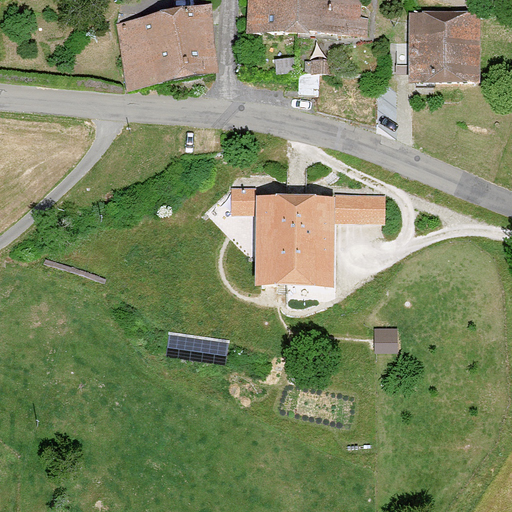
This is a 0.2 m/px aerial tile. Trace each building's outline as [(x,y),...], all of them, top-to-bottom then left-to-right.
[(301,40),(300,0),(249,0),(250,40),(301,40)] [(300,0),(301,40),(370,40),(370,19),(363,19),(362,0),(300,0)] [(175,88),(224,81),(213,8),(164,15),(175,88)] [(488,90),(484,12),(414,15),(418,93),(488,90)] [(126,96),(175,88),(164,15),(115,23),(126,96)] [(300,66),(300,99),(325,100),(325,66),(300,66)] [(234,185),(231,212),(246,214),(249,187),(234,185)] [(261,197),(261,291),(344,291),(344,197),(261,197)]
